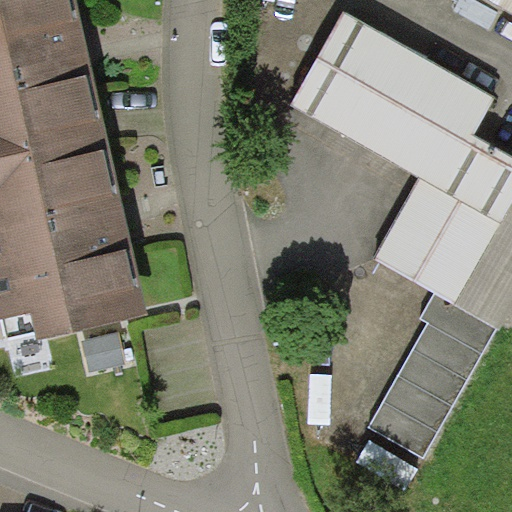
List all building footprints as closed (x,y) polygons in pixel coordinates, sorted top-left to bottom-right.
[(0,0),(0,157),(107,133),(86,44),(76,0),(0,0)] [(511,0),(485,0),(511,15),(511,0)] [(494,98),(345,11),(293,105),(422,179),(376,259),(435,293),(497,328),(501,330),(511,311),(511,156),(474,135),(494,98)] [(127,221),(107,133),(0,157),(0,318),(31,311),(37,340),(148,313),(127,221)] [(497,328),(435,293),(420,319),(429,323),(369,427),(423,457),(497,328)]
